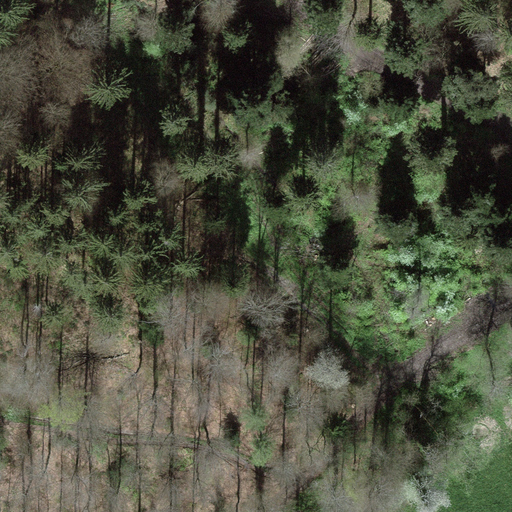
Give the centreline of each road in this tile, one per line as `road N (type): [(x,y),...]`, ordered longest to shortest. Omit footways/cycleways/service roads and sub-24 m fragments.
road 1 (track): [(73,0),(372,397)]
road 2 (track): [(511,310),(448,336),(399,371),(261,511)]
road 3 (track): [(0,413),(208,445),(293,483)]
road 4 (track): [(300,0),(511,124)]
